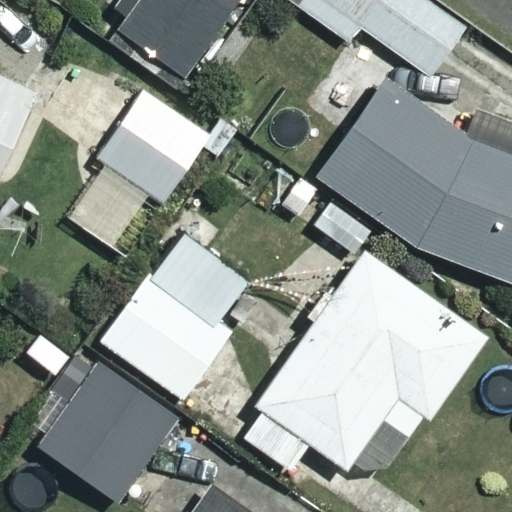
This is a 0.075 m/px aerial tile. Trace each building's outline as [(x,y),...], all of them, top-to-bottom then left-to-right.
[(232,22),(201,0),(147,0),(119,39),(185,86),(232,22)] [(467,39),(415,0),(282,0),(345,47),(359,29),(433,85),(467,39)] [(511,68),(503,63),(481,98),(511,117),(511,68)] [(0,190),(41,108),(0,87),(0,190)] [(511,165),(471,151),(388,92),(319,188),(432,268),(511,295),(511,165)] [(216,146),(148,97),(99,166),(167,214),(216,146)] [(145,219),(92,181),(65,217),(118,256),(145,219)] [(250,291),(186,242),(105,347),(182,406),(232,341),(219,331),(250,291)] [(308,326),(318,333),(240,444),(295,482),(315,455),(350,480),(386,429),(417,450),(490,346),(369,261),(343,298),(332,291),(308,326)] [(96,360),(35,447),(118,504),(179,417),(96,360)] [(251,511),(210,483),(189,511),(251,511)]
